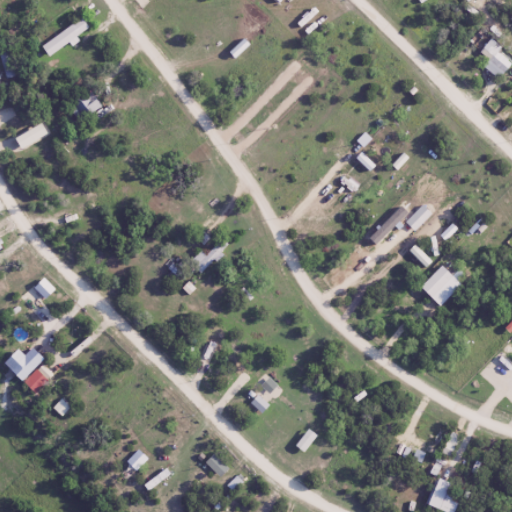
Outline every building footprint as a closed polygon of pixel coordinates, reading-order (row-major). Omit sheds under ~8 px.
[(48,53),(86,29),(81,21),(43,44),(48,53)] [(479,52),(494,67),(489,72),(496,78),(507,66),(485,45),(479,52)] [(1,47),(1,76),(14,76),(14,47),(1,47)] [(69,107),(78,121),(99,106),(90,92),(69,107)] [(195,240),(204,246),(209,237),(201,231),(195,240)] [(226,245),(217,238),(204,255),(198,250),(189,263),(204,275),(226,245)] [(267,406),(257,396),(249,404),(260,413),(267,406)] [(431,426),(425,420),(397,449),(404,455),(431,426)] [(141,484),(145,489),(167,475),(163,469),(141,484)]
